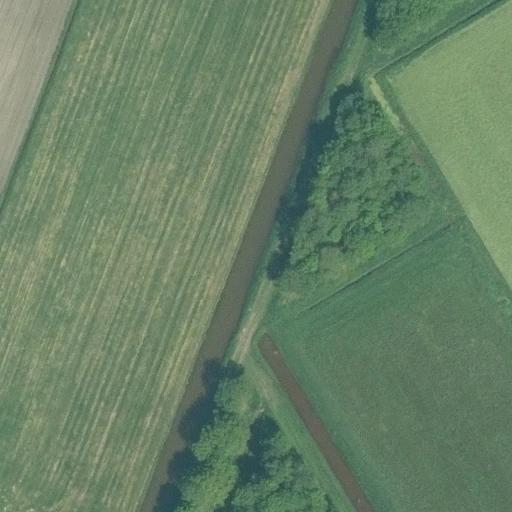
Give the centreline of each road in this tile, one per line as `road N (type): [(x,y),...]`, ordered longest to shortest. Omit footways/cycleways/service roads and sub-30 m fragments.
road 1 (track): [(244,348),(340,511)]
road 2 (track): [(187,511),(244,348)]
